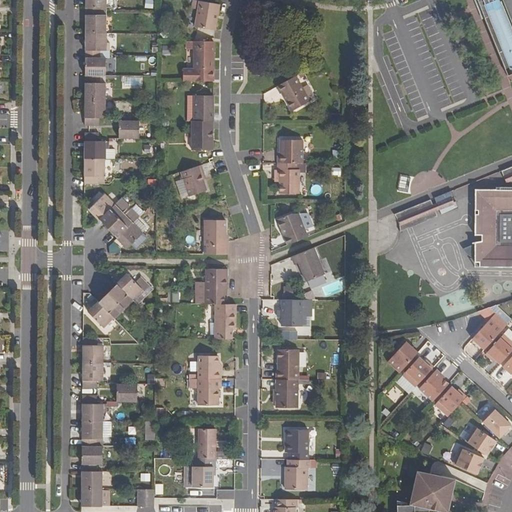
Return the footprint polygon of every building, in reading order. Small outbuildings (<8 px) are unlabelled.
[(85,0),(86,8),(100,8),(106,8),(106,0),(85,0)] [(511,0),(477,0),(508,77),(511,75),(511,0)] [(199,1),(195,27),(216,30),(220,4),(199,1)] [(86,8),(86,33),(106,33),(106,15),(100,16),(100,8),(86,8)] [(86,33),(85,51),(100,51),(110,51),(110,43),(108,43),(107,33),(106,33),(86,33)] [(183,69),(183,81),(210,81),(210,80),(213,80),(214,42),(211,42),(195,41),(194,69),(183,69)] [(85,51),(85,76),(99,76),(106,76),(106,59),(100,59),(100,51),(85,51)] [(85,76),(85,101),(106,101),(106,84),(100,84),(99,76),(85,76)] [(283,93),(293,111),(310,101),(296,76),(276,86),(281,94),(283,93)] [(142,88),(142,77),(126,77),(126,88),(142,88)] [(195,95),(195,121),(210,121),(213,121),(213,95),(195,95)] [(85,101),(85,126),(88,126),(99,126),(99,118),(105,118),(106,101),(85,101)] [(119,121),(119,139),(139,139),(139,122),(119,121)] [(192,129),(192,150),(209,150),(209,139),(213,140),(213,121),(210,121),(195,121),(194,121),(193,129),(192,129)] [(278,154),(278,163),(298,163),(303,163),(303,140),(281,140),(281,154),(278,154)] [(85,141),(84,159),(105,159),(107,159),(106,150),(109,150),(109,141),(99,141),(85,141)] [(84,159),(84,185),(99,184),(99,177),(105,177),(105,159),(84,159)] [(280,170),(280,193),(300,193),(300,169),(298,169),(298,163),(278,163),(278,170),(280,170)] [(183,179),(188,196),(206,190),(198,166),(180,172),(183,179)] [(476,215),(475,235),(484,235),(484,241),(475,242),(475,244),(461,245),(461,247),(462,249),(463,250),(464,251),(468,254),(472,256),(473,258),(474,259),(474,261),(479,261),(479,267),(511,266),(511,167),(502,172),(507,184),(509,183),(511,183),(511,188),(497,188),(497,191),(476,190),(476,210),(479,210),(479,215),(476,215)] [(188,196),(183,179),(175,181),(181,198),(188,196)] [(99,220),(117,238),(132,224),(144,212),(133,201),(139,195),(132,188),(114,206),(99,220)] [(436,199),(443,216),(459,209),(452,192),(436,199)] [(89,210),(99,220),(114,206),(104,195),(89,210)] [(432,200),(438,218),(443,216),(436,199),(432,200)] [(399,225),(401,233),(438,218),(432,200),(395,215),(399,225)] [(283,236),(287,244),(308,236),(305,229),(313,225),(307,212),(289,212),(276,218),(282,232),(284,231),(286,235),(283,236)] [(204,219),(203,255),(227,255),(227,242),(227,238),(225,238),(225,220),(204,219)] [(117,238),(127,248),(131,244),(142,234),(132,224),(117,238)] [(146,238),(142,234),(131,244),(136,249),(146,238)] [(299,263),(307,281),(325,274),(314,248),(292,257),(295,264),(299,263)] [(334,258),(334,266),(344,266),(344,258),(334,258)] [(206,284),(206,304),(214,305),(224,304),(224,301),(224,290),(227,290),(227,270),(206,270),(206,284)] [(117,284),(132,299),(141,290),(126,275),(117,284)] [(99,302),(113,317),(132,299),(117,284),(99,302)] [(206,304),(206,284),(195,284),(195,304),(206,304)] [(311,300),(282,300),(282,326),(302,326),(302,317),(311,317),(311,300)] [(88,312),(103,327),(113,317),(99,302),(88,312)] [(480,325),(492,311),(483,303),(468,321),(472,325),(476,321),(480,325)] [(214,305),(214,339),(232,339),(232,337),(232,329),(236,328),(236,304),(224,304),(214,305)] [(472,339),(484,350),(502,329),(490,318),(488,321),(472,339)] [(280,330),(280,339),(296,339),(296,330),(280,330)] [(511,350),(511,341),(504,334),(485,354),(490,359),(492,357),(500,364),(511,350)] [(83,338),(83,364),(103,364),(103,347),(97,346),(97,338),(83,338)] [(387,362),(399,373),(418,352),(406,342),(397,351),(394,354),(387,362)] [(276,372),(275,380),(297,380),(299,380),(299,350),(277,350),(277,372),(276,372)] [(199,356),(199,379),(220,379),(220,371),(218,371),(218,365),(218,357),(199,356)] [(508,372),(511,375),(511,356),(501,369),(507,374),(508,372)] [(402,375),(415,387),(434,367),(429,362),(427,364),(419,357),(402,375)] [(83,364),(82,389),(86,388),(97,389),(97,381),(103,381),(103,364),(83,364)] [(431,403),(449,384),(441,376),(442,375),(437,369),(417,390),(431,403)] [(199,387),(199,404),(218,404),(218,389),(220,389),(220,379),(199,379),(190,379),(191,387),(199,387)] [(275,380),(276,408),(297,408),(297,384),(297,380),(275,380)] [(117,384),(117,402),(136,402),(137,384),(117,384)] [(435,405),(448,417),(466,396),(461,391),(459,393),(451,386),(435,405)] [(82,396),(82,404),(96,404),(97,396),(86,396),(82,396)] [(82,411),(82,422),(102,422),(104,422),(104,412),(107,412),(107,404),(96,404),(82,404),(82,411)] [(480,420),(499,438),(511,425),(492,407),(480,420)] [(82,422),(82,447),(97,447),(97,439),(102,439),(102,437),(111,437),(111,423),(102,423),(102,422),(82,422)] [(468,422),(458,435),(464,440),(474,426),(468,422)] [(465,441),(487,455),(497,441),(475,426),(465,441)] [(144,440),(153,440),(154,428),(144,428),(144,440)] [(199,429),(199,459),(215,459),(216,429),(199,429)] [(288,453),(288,460),(307,460),(307,430),(288,429),(288,444),(285,444),(285,452),(288,453)] [(424,442),(419,451),(427,455),(432,446),(424,442)] [(82,447),(82,472),(96,472),(96,464),(102,464),(102,447),(97,447),(82,447)] [(453,464),(477,474),(484,458),(460,448),(453,464)] [(193,466),(193,488),(214,487),(213,475),(213,467),(216,467),(216,459),(215,459),(199,459),(196,459),(196,467),(193,466)] [(285,466),(285,489),(306,489),(306,467),(309,467),(309,460),(307,460),(288,460),(287,467),(285,466)] [(397,505),(397,511),(444,511),(437,510),(438,507),(446,508),(447,508),(448,507),(449,506),(449,504),(447,502),(449,493),(452,494),(455,479),(417,471),(411,500),(415,501),(414,505),(397,505)] [(82,472),(82,489),(102,489),(102,472),(96,472),(82,472)] [(82,489),(82,507),(102,507),(102,506),(102,490),(102,489),(82,489)] [(146,489),(146,507),(154,507),(154,498),(154,490),(146,489)] [(279,507),(279,511),(299,511),(300,508),(302,508),(302,500),(280,500),(280,507),(279,507)]
